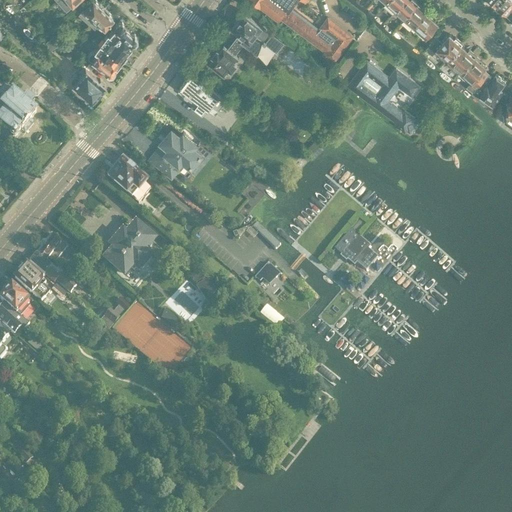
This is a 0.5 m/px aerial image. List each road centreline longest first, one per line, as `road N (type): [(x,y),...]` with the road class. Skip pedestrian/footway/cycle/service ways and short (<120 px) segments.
road 1 (residential): [(97,137),(0,58)]
road 2 (tertiary): [(97,137),(173,43)]
